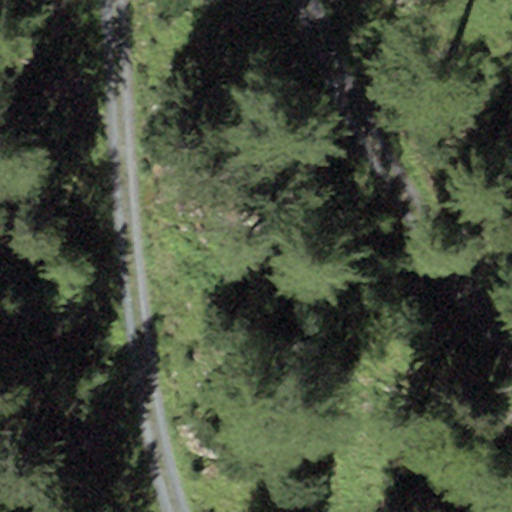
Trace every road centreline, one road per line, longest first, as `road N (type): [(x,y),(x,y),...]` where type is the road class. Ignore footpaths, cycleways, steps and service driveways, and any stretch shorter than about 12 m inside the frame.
road 1 (track): [(112,0),(157,442),(173,511)]
road 2 (track): [(511,356),(290,0)]
